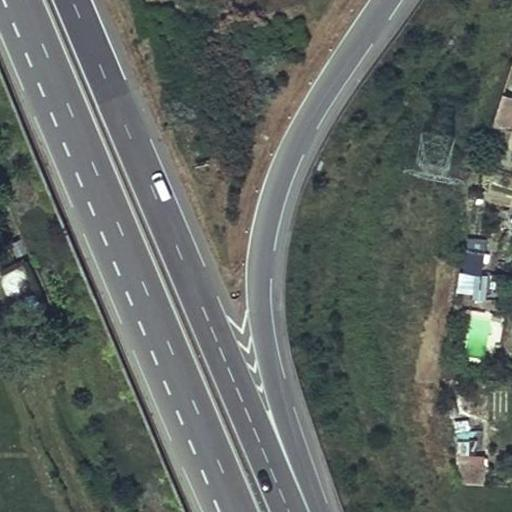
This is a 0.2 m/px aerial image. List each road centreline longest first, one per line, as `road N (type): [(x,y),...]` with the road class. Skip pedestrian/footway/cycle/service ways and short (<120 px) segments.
road 1 (trunk): [(18,0),(233,511)]
road 2 (trunk): [(289,511),(83,0)]
road 3 (trunk): [(321,511),(266,321),(274,217),(292,162),(382,0)]
